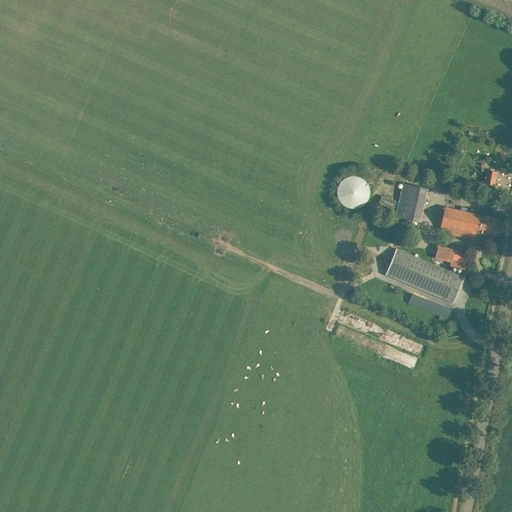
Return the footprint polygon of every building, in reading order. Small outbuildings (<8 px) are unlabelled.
[(484,184),(494,186),(497,172),(487,170),(484,184)] [(345,175),(340,204),(366,209),(372,180),(345,175)] [(395,217),(419,222),(426,189),(403,184),(395,217)] [(377,207),(392,213),(396,202),(382,197),(377,207)] [(439,232),(469,239),(479,241),(481,234),(495,238),(499,220),(444,207),(439,232)] [(449,266),(464,269),(467,257),(453,254),(454,250),(437,246),(435,258),(450,262),(449,266)] [(385,275),(452,303),(464,277),(396,248),(385,275)] [(408,304),(446,316),(450,305),(412,293),(408,304)]
